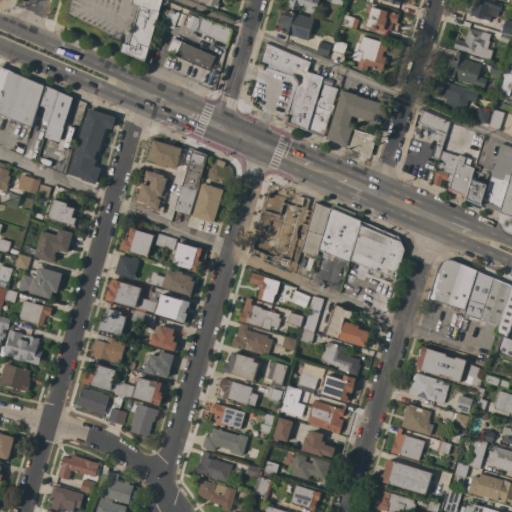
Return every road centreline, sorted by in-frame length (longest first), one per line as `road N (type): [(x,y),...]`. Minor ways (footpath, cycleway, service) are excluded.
road 1 (residential): [(146,97),(23,511)]
road 2 (residential): [(266,148),(154,511)]
road 3 (residential): [(440,221),(345,511)]
road 4 (residential): [(179,511),(133,461),(94,438),(0,410)]
road 5 (residential): [(437,0),(379,196)]
road 6 (secondary): [(0,43),(123,98),(146,97)]
road 7 (secondary): [(146,97),(124,75),(26,32)]
road 8 (residential): [(259,0),(222,129)]
